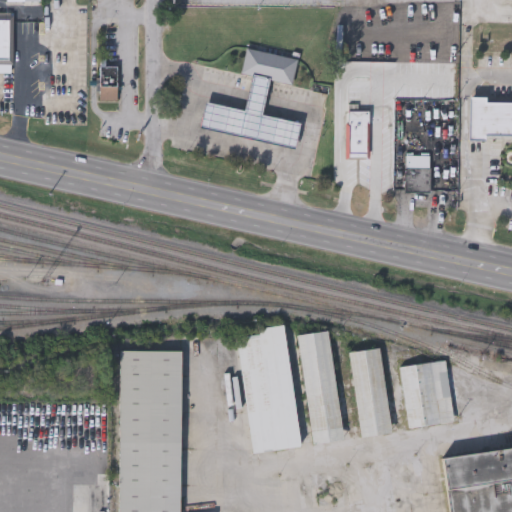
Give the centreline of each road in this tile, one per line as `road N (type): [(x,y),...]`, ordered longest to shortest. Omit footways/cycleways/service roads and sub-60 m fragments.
road 1 (primary): [(511,272),(0,157)]
road 2 (residential): [(149,191),(152,0)]
